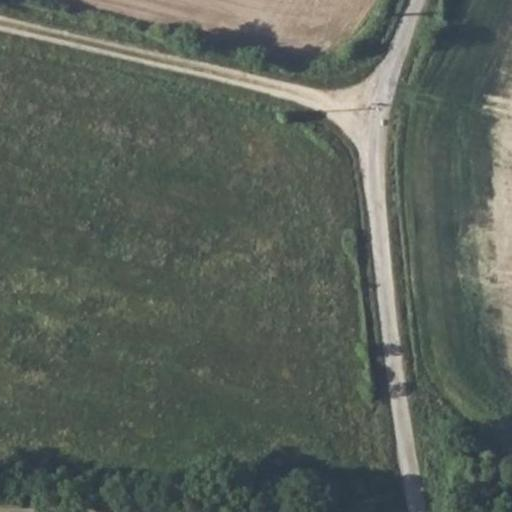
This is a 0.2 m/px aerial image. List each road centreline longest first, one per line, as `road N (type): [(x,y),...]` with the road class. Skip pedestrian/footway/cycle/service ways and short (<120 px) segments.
road 1 (unclassified): [(418,511),(376,186),(387,67),(417,0)]
road 2 (track): [(379,114),(0,27)]
